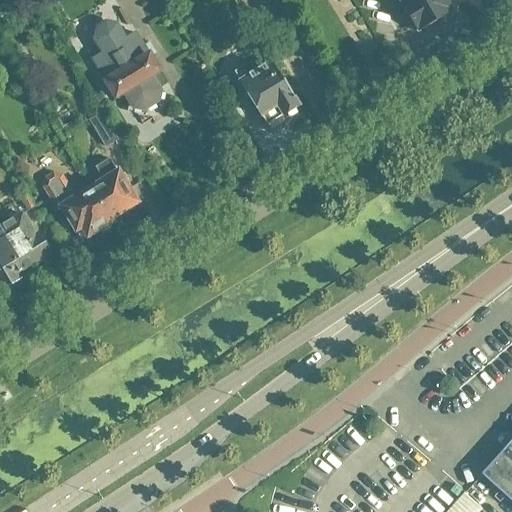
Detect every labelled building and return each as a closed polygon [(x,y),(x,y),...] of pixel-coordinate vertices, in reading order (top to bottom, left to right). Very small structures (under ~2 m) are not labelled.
[(465,3),(462,0),(399,0),(403,7),(402,8),(417,32),(418,31),(419,33),(453,12),(452,11),(465,3)] [(157,72),(134,34),(126,38),(117,24),(107,21),(94,29),(91,40),(93,44),(86,48),(115,97),(122,93),(131,108),(141,110),(155,102),(158,91),(149,76),(157,72)] [(298,106),(271,61),(258,69),(252,61),(234,72),(267,125),(298,106)] [(116,140),(101,115),(90,121),(105,147),(116,140)] [(133,208),(134,205),(136,203),(126,186),(127,181),(123,174),(119,174),(118,172),(117,173),(109,159),(94,168),(101,180),(89,187),(90,189),(110,219),(123,211),(125,213),(133,208)] [(110,219),(90,189),(77,197),(63,174),(53,172),(44,177),(42,185),(57,210),(61,208),(81,240),(98,230),(102,232),(109,228),(109,223),(111,222),(110,219)] [(28,191),(19,197),(26,209),(35,204),(28,191)] [(38,234),(34,236),(21,215),(0,228),(0,231),(23,269),(35,261),(39,268),(53,259),(38,234)] [(23,269),(0,231),(0,297),(1,298),(30,280),(23,269)] [(511,438),(480,474),(511,502),(511,438)] [(480,511),(463,497),(449,511),(480,511)]
